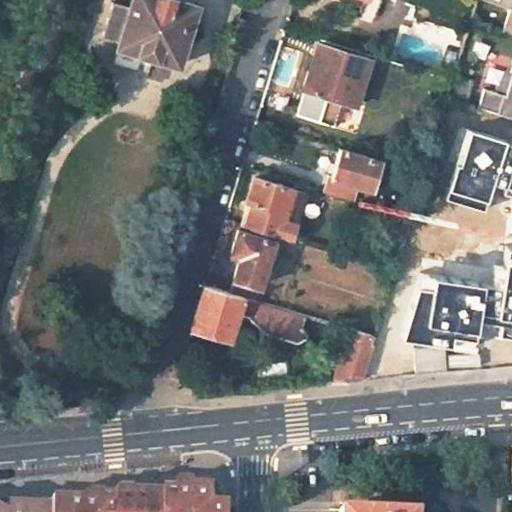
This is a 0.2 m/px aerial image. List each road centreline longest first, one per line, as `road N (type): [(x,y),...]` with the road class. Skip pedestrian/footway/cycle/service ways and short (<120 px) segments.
road 1 (residential): [(149,432),(146,408),(270,0)]
road 2 (secondary): [(511,404),(250,425)]
road 3 (secondary): [(149,432),(0,447)]
